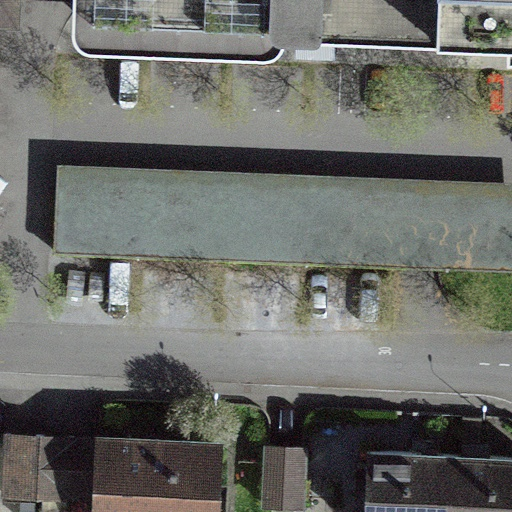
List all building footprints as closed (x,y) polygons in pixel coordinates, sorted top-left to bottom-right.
[(0,0),(0,10),(19,11),(19,0),(0,0)] [(511,0),(72,0),(71,24),(77,34),(86,39),(270,45),(281,39),(283,29),(296,31),(296,54),(336,56),(336,31),(437,34),(508,38),(509,46),(511,45),(511,0)] [(511,174),(55,158),(52,249),(439,263),(438,268),(511,270),(511,174)] [(94,425),(94,430),(92,498),(91,511),(220,511),(223,430),(94,425)] [(1,491),(39,493),(41,429),(3,427),(1,491)] [(94,430),(41,429),(39,493),(42,493),(41,511),(68,511),(69,497),(92,498),(94,430)] [(306,505),(307,440),(263,439),(262,504),(306,505)] [(511,511),(511,446),(472,445),(418,443),(402,442),(402,447),(373,446),(373,449),(366,449),(363,511),(511,511)]
